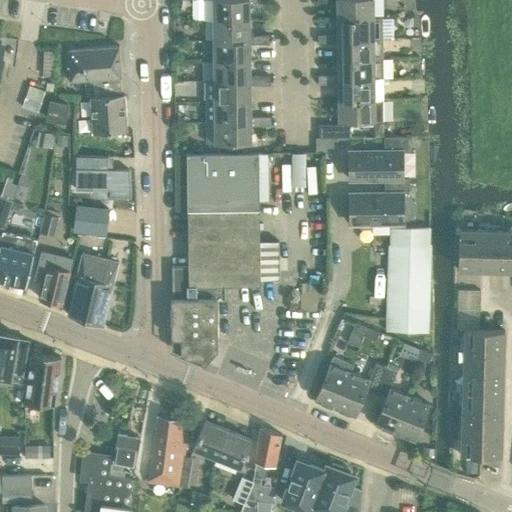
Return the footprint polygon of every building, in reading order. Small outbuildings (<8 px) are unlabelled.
[(206,0),(206,20),(249,19),(249,3),(269,3),(268,0),(206,0)] [(339,19),(375,19),(374,0),(318,0),(318,3),(339,3),(339,19)] [(249,19),(206,20),(206,21),(214,21),(215,40),(249,40),(249,44),(259,44),(259,36),(249,36),(249,19)] [(375,19),(339,19),(339,35),(339,39),(383,39),(383,19),(375,19)] [(269,35),(259,36),(259,44),(269,44),(269,40),(269,35)] [(319,44),(329,44),(329,35),(319,35),(319,44)] [(329,35),(329,44),(339,44),(339,60),(383,60),(383,39),(339,39),(339,35),(329,35)] [(249,40),(215,40),(215,60),(249,60),(249,44),(249,40)] [(120,46),(68,50),(70,81),(84,80),(86,99),(90,99),(92,133),(128,130),(125,95),(122,95),(121,78),(122,78),(120,46)] [(249,60),(215,60),(215,81),(250,81),(250,85),(260,84),(260,76),(250,76),(249,60)] [(383,60),(339,60),(339,76),(339,80),(383,80),(383,60)] [(270,76),(260,76),(260,84),(270,84),(270,80),(270,76)] [(339,76),(329,77),(329,85),(339,84),(340,101),(384,101),(383,80),(339,80),(339,76)] [(319,85),(329,85),(329,77),(319,77),(319,85)] [(215,81),(206,81),(206,102),(250,101),(250,85),(250,81),(215,81)] [(250,101),(206,102),(207,123),(250,122),(250,126),(260,126),(260,117),(250,117),(250,101)] [(340,125),(319,125),(319,138),(351,137),(351,125),(351,122),(376,122),(376,136),(384,136),(384,101),(340,101),(340,122),(340,125)] [(64,121),(67,104),(51,102),(48,119),(64,121)] [(270,117),(260,117),(260,126),(270,126),(270,122),(270,117)] [(250,122),(207,123),(207,143),(223,143),(223,154),(241,154),(241,143),(250,143),(250,126),(250,122)] [(53,134),(41,132),(39,141),(51,144),(53,134)] [(350,179),(385,179),(385,178),(404,177),(403,151),(409,151),(409,136),(384,137),(385,151),(350,151),(350,162),(347,165),(347,173),(350,176),(350,179)] [(188,267),(172,267),(173,315),(173,333),(173,348),(173,349),(174,350),(174,349),(188,355),(189,356),(203,361),(203,362),(204,362),(205,361),(215,350),(216,349),(216,299),(225,299),(225,285),(260,285),(260,279),(280,279),(280,241),(260,241),(259,209),(259,201),(268,201),(268,153),(241,154),(223,154),(175,154),(176,210),(176,211),(188,211),(188,216),(188,267)] [(76,156),(75,189),(93,189),(109,190),(109,197),(127,197),(131,197),(129,169),(112,169),(107,168),(107,157),(107,156),(76,156)] [(350,196),(347,199),(347,207),(351,210),(351,224),(359,224),(361,229),(370,229),(372,223),(404,223),(404,219),(408,219),(416,211),(416,202),(410,196),(410,193),(410,178),(404,178),(403,177),(385,178),(385,179),(386,193),(350,193),(350,196)] [(0,236),(2,230),(12,200),(1,196),(0,196),(0,236)] [(76,205),(73,230),(105,234),(108,209),(76,205)] [(44,213),(39,233),(53,236),(58,216),(44,213)] [(454,239),(453,262),(459,262),(459,269),(511,270),(511,231),(461,229),(460,239),(454,239)] [(2,230),(0,236),(0,279),(26,286),(37,239),(2,230)] [(430,247),(391,246),(387,331),(427,332),(430,247)] [(41,251),(35,278),(44,281),(40,299),(61,304),(72,258),(41,251)] [(67,313),(70,314),(102,325),(113,284),(118,262),(82,253),(77,275),(69,307),(67,313)] [(126,272),(125,284),(133,284),(134,272),(126,272)] [(315,310),(318,284),(301,283),(298,308),(315,310)] [(354,322),(351,330),(362,335),(366,327),(354,322)] [(366,327),(362,335),(374,340),(377,331),(366,327)] [(460,455),(500,456),(504,330),(464,329),(460,455)] [(0,377),(21,381),(27,344),(17,342),(18,336),(0,333),(0,377)] [(415,357),(422,359),(427,361),(430,353),(418,348),(415,357)] [(32,353),(24,401),(54,401),(60,357),(32,353)] [(331,355),(313,398),(333,406),(348,371),(352,363),(331,355)] [(364,388),(374,392),(384,366),(374,362),(367,379),(348,371),(333,406),(353,415),(364,388)] [(373,423),(393,431),(408,395),(388,387),(395,371),(384,366),(374,392),(384,396),(373,423)] [(408,395),(393,431),(413,439),(427,403),(408,395)] [(150,482),(180,486),(189,420),(190,419),(158,415),(157,416),(158,416),(150,482)] [(194,448),(216,457),(227,429),(205,421),(194,448)] [(255,472),(254,477),(261,478),(264,479),(266,463),(275,465),(281,435),(282,434),(261,426),(261,427),(260,432),(256,462),(255,472)] [(227,429),(216,457),(240,467),(251,439),(227,429)] [(113,455),(111,467),(122,469),(123,464),(135,467),(140,438),(125,435),(118,434),(113,455)] [(19,439),(2,439),(2,453),(19,453),(19,439)] [(49,446),(38,446),(38,457),(49,457),(49,446)] [(422,448),(422,457),(432,457),(434,457),(434,448),(432,448),(422,448)] [(83,451),(80,477),(82,477),(82,474),(89,475),(88,481),(88,485),(87,491),(84,511),(86,511),(86,509),(99,511),(105,511),(104,511),(107,511),(109,501),(131,504),(134,478),(108,475),(111,455),(111,454),(83,451)] [(309,511),(312,505),(311,505),(324,470),(309,464),(301,461),(297,459),(282,501),(309,511)] [(467,462),(467,475),(478,475),(479,462),(467,462)] [(344,467),(331,463),(330,466),(326,464),(324,470),(311,505),(312,505),(328,511),(358,511),(361,490),(350,486),(355,475),(350,473),(343,470),(344,467)] [(32,475),(2,475),(2,502),(15,502),(14,511),(44,511),(45,505),(32,505),(32,475)] [(242,476),(234,498),(244,502),(246,498),(252,484),(253,481),(242,476)] [(252,484),(246,498),(257,500),(272,502),(274,487),(260,485),(252,484)] [(192,493),(191,502),(208,505),(210,496),(192,493)] [(244,502),(241,511),(249,511),(257,511),(257,509),(257,500),(246,498),(244,502)] [(272,502),(257,500),(257,509),(270,511),(272,502)] [(99,511),(129,511),(131,504),(109,501),(107,511),(104,511),(105,511),(99,511)]
